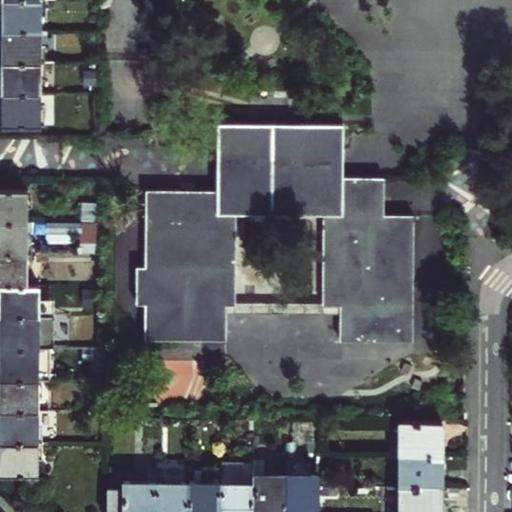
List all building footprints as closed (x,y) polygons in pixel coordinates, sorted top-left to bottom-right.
[(2,0),(2,28),(39,28),(39,0),(2,0)] [(39,28),(2,28),(2,59),(39,59),(39,28)] [(39,59),(2,59),(2,91),(38,91),(39,59)] [(38,91),(2,91),(1,123),(38,123),(38,91)] [(379,196),(384,196),(384,176),(342,176),(342,123),(217,122),(216,189),(145,189),(145,265),(136,265),(136,303),(145,303),(144,338),(225,338),(226,312),(226,303),(226,285),(235,284),(235,211),(323,212),(322,304),(339,304),(339,313),(339,339),(412,340),(413,214),(384,213),(379,213),(379,196)] [(0,188),(0,220),(25,221),(25,189),(0,188)] [(80,203),(80,221),(96,222),(96,203),(80,203)] [(25,221),(0,220),(0,252),(25,252),(25,221)] [(80,221),(48,221),(48,230),(80,230),(79,251),(96,251),(96,222),(80,221)] [(25,252),(0,252),(0,283),(24,284),(25,252)] [(0,283),(0,315),(36,316),(37,284),(24,284),(0,283)] [(226,303),(234,303),(235,284),(226,285),(226,303)] [(226,303),(226,312),(339,313),(339,304),(322,304),(234,303),(226,303)] [(0,315),(0,346),(36,347),(36,316),(0,315)] [(0,346),(0,377),(36,378),(36,347),(0,346)] [(36,347),(36,378),(49,378),(49,347),(36,347)] [(0,377),(0,408),(36,409),(36,378),(0,377)] [(0,408),(0,440),(35,441),(36,409),(0,408)] [(441,419),(400,419),(399,452),(441,453),(441,419)] [(0,440),(0,472),(35,473),(35,441),(0,440)] [(441,453),(399,452),(399,485),(441,485),(441,453)] [(252,481),(252,511),(284,511),(285,473),(252,473),(252,481)] [(285,473),(284,511),(318,511),(318,474),(285,473)] [(154,511),(155,480),(121,480),(121,488),(106,488),(105,511),(154,511)] [(155,480),(154,511),(186,511),(187,481),(155,480)] [(187,481),(186,511),(219,511),(220,481),(187,481)] [(220,481),(219,511),(252,511),(252,481),(220,481)] [(440,511),(441,485),(399,485),(398,511),(440,511)]
